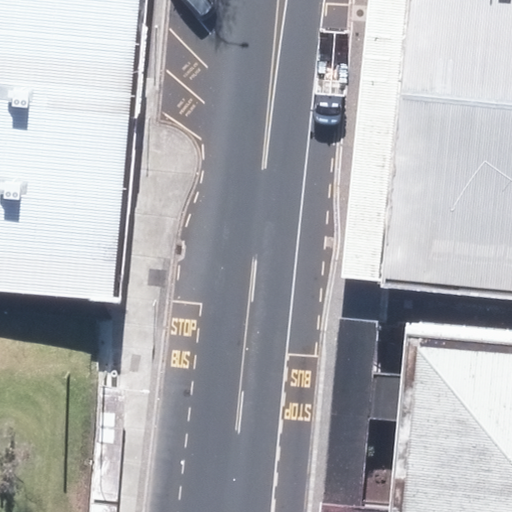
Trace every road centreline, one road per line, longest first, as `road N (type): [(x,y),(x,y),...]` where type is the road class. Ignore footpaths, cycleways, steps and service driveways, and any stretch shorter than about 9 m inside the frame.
road 1 (secondary): [(267,156),(232,511)]
road 2 (secondary): [(297,0),(267,156)]
road 3 (secondary): [(267,156),(269,0)]
